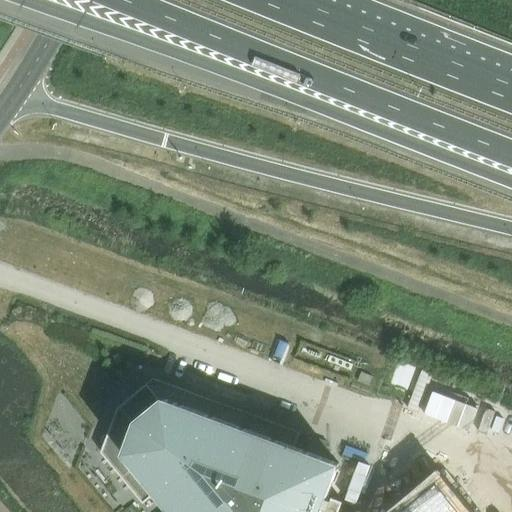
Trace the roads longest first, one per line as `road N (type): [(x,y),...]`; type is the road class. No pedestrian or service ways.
road 1 (track): [(0,153),(67,156),(114,171),(511,320)]
road 2 (trunk): [(24,0),(511,182)]
road 3 (trunk): [(120,0),(511,151)]
road 4 (trunk): [(511,92),(274,0)]
